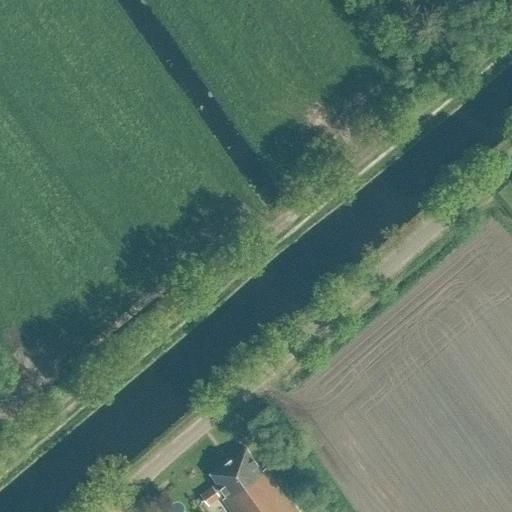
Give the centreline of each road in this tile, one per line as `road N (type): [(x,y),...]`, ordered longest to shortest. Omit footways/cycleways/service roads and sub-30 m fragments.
road 1 (track): [(0,460),(511,32)]
road 2 (unclassified): [(99,511),(511,159)]
